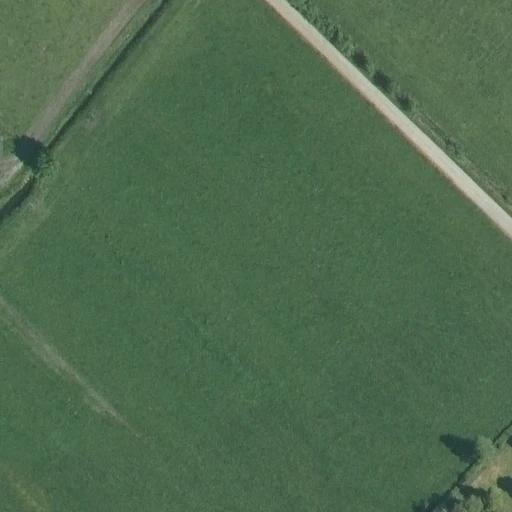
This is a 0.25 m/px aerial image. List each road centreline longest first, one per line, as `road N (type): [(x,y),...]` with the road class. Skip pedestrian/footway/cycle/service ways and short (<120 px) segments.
road 1 (track): [(511,231),(276,0)]
road 2 (track): [(141,0),(0,185)]
